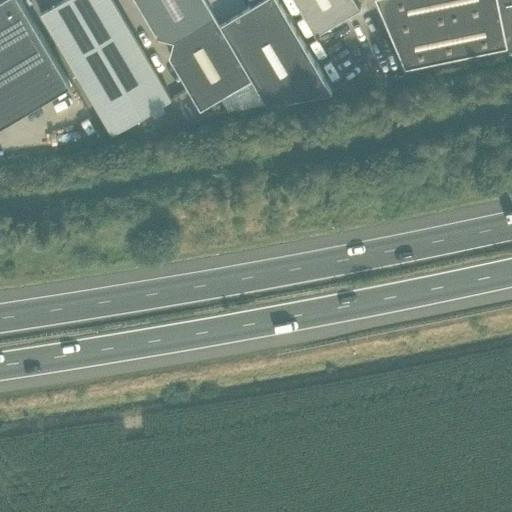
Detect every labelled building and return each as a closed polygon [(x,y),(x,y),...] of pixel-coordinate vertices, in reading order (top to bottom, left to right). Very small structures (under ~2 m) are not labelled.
[(21,0),(0,0),(0,44),(36,24),(21,0)] [(171,100),(112,0),(61,0),(41,12),(112,134),(150,111),(160,106),(171,100)] [(173,39),(216,14),(207,0),(137,0),(158,35),(173,39)] [(332,90),(283,7),(279,0),(255,0),(220,21),(252,76),(267,102),(332,90)] [(360,6),(355,0),(295,0),(315,33),(360,6)] [(511,42),(511,0),(377,0),(405,64),(511,42)] [(252,76),(220,21),(216,14),(173,39),(169,55),(200,108),(252,76)] [(0,125),(71,83),(36,24),(0,44),(0,125)] [(160,106),(150,111),(154,117),(164,112),(160,106)]
